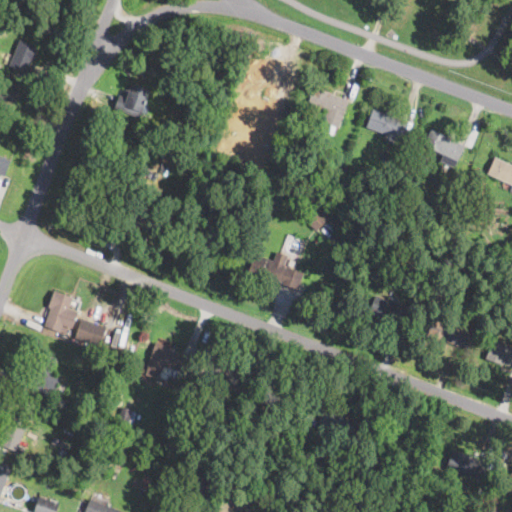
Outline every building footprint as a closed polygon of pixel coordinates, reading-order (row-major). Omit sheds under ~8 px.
[(29,65),(26,71),(10,65),(20,39),(36,45),(29,65)] [(149,87),(140,116),(115,107),(119,94),(123,95),(126,88),(129,89),(131,81),(149,87)] [(16,92),(13,102),(0,98),(0,85),(1,83),(17,88),(16,92)] [(347,101),(335,134),(320,129),(327,111),(307,104),(313,86),(348,98),(347,101)] [(402,135),(401,139),(366,127),(373,108),(407,121),(402,135)] [(459,158),(454,167),(440,159),(443,154),(425,145),(433,129),(465,145),(459,158)] [(327,149),(324,155),(315,150),(318,144),(327,149)] [(389,152),(387,159),(381,157),(383,150),(389,152)] [(9,163),(4,175),(0,173),(0,156),(10,160),(9,163)] [(511,190),(510,189),(511,185),(488,173),(496,157),(511,165),(511,190)] [(150,165),(147,171),(144,178),(138,176),(141,168),(135,166),(137,159),(150,165)] [(372,175),(370,182),(363,181),(365,173),(372,175)] [(319,229),(317,231),(305,221),(323,199),(336,209),(319,229)] [(167,215),(161,233),(143,227),(143,225),(126,219),(132,203),(167,215)] [(449,225),(447,232),(440,230),(443,223),(449,225)] [(288,256),(284,266),(287,267),(287,266),(303,272),(297,289),(281,283),(281,281),(279,280),(277,284),(256,277),(257,273),(249,270),(255,253),(273,260),(276,251),(288,256)] [(468,282),(465,290),(457,287),(459,280),(468,282)] [(68,325),(66,333),(44,325),(50,307),(49,307),(54,290),(72,296),(63,324),(68,325)] [(409,307),(403,323),(386,317),(385,319),(369,313),(375,295),(409,307)] [(467,332),(462,345),(443,338),(442,342),(427,337),(433,319),(434,318),(467,330),(467,332)] [(107,327),(101,346),(74,338),(81,319),(107,327)] [(511,365),(486,356),(492,340),(511,347),(511,365)] [(189,356),(185,368),(182,377),(173,374),(175,370),(164,365),(162,371),(147,365),(156,341),(173,347),(172,350),(189,356)] [(56,390),(54,396),(44,393),(44,392),(30,387),(41,352),(57,358),(52,373),(60,376),(56,390)] [(251,376),(246,391),(212,380),(218,361),(235,367),(234,370),(251,375),(251,376)] [(93,401),(90,409),(80,405),(82,397),(93,401)] [(137,412),(133,426),(118,422),(122,408),(122,407),(132,410),(131,410),(137,412)] [(356,422),(350,440),(335,435),(329,452),(318,448),(324,431),(317,429),(324,409),(343,416),(343,417),(356,422)] [(27,417),(15,450),(0,444),(7,426),(5,426),(10,411),(27,417)] [(113,460),(124,466),(121,472),(101,461),(114,437),(123,442),(113,460)] [(167,445),(163,454),(153,450),(157,441),(167,445)] [(485,463),(480,479),(446,467),(452,449),(470,455),(469,458),(485,463)] [(0,492),(0,464),(10,468),(0,492)] [(313,468),(310,475),(304,473),(306,466),(313,468)] [(511,471),(510,471),(503,489),(511,491),(511,471)] [(152,476),(147,491),(140,488),(144,473),(152,476)] [(170,484),(165,500),(153,496),(158,480),(170,484)] [(59,503),(56,511),(34,511),(39,496),(59,503)] [(86,511),(91,499),(123,511),(86,511)]
